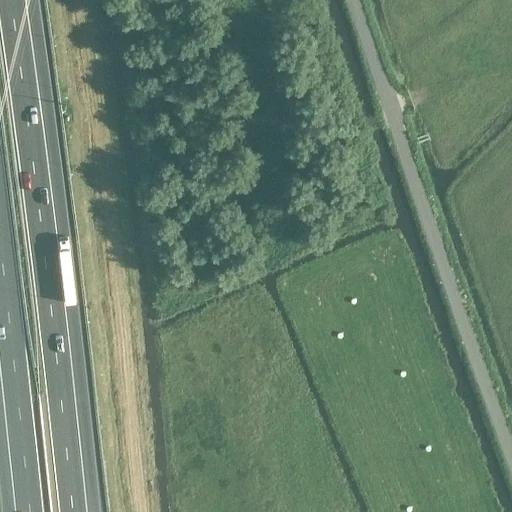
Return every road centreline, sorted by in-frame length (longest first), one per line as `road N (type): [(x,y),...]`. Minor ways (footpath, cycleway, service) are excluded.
road 1 (motorway): [(78,511),(16,0)]
road 2 (unclassified): [(511,459),(353,0)]
road 3 (motorway): [(0,317),(20,511)]
